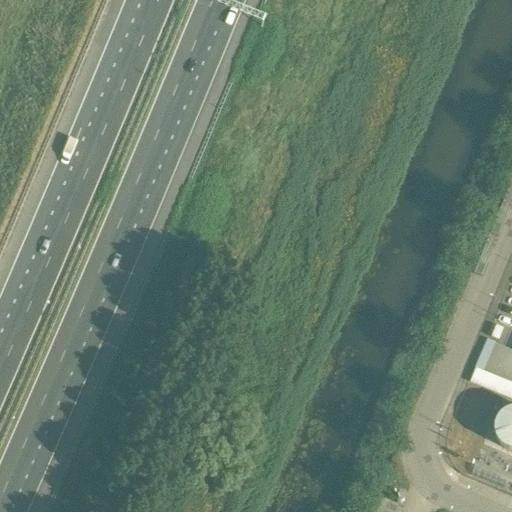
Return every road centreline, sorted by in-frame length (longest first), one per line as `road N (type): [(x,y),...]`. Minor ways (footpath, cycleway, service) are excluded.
road 1 (motorway): [(0,498),(212,0)]
road 2 (motorway): [(158,0),(0,366)]
road 3 (unclassified): [(511,219),(419,452),(436,487),(486,511)]
